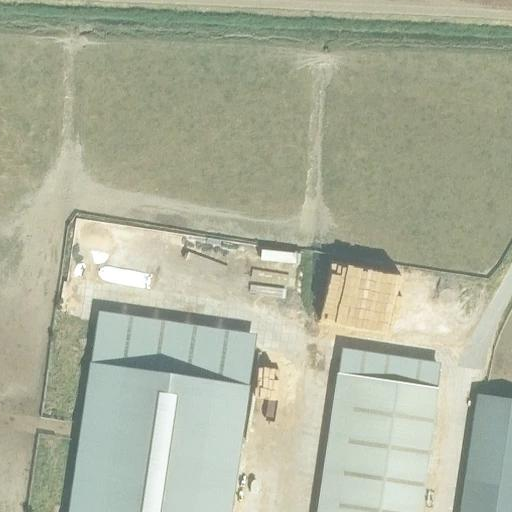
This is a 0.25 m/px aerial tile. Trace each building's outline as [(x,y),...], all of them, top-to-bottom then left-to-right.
[(198,236),(197,268),(242,270),(243,238),(198,236)] [(263,286),(264,271),(246,270),(246,286),(263,286)] [(213,337),(214,323),(182,321),(180,335),(213,337)] [(90,363),(68,511),(230,511),(249,386),(90,363)] [(317,511),(419,511),(437,389),(338,374),(317,511)] [(511,511),(511,399),(486,396),(469,511),(511,511)]
